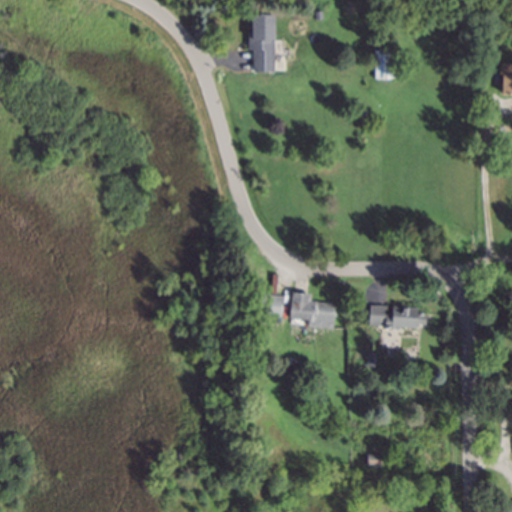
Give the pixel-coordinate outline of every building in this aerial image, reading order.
[(255,60),(254,40),(250,40),(249,12),(270,10),(272,38),(264,39),(264,43),(272,43),(273,59),(255,60)] [(372,75),(372,48),(393,48),(393,75),(372,75)] [(511,92),(500,93),(500,70),(496,69),(495,61),(511,59),(511,92)] [(483,83),(475,82),(476,75),(484,76),(483,83)] [(318,319),(318,316),(289,314),(290,289),(307,290),(307,300),(335,300),(335,315),(325,315),(324,319),(318,319)] [(253,311),(256,290),(279,292),(276,313),(253,311)] [(413,325),(368,324),(368,300),(383,301),(383,309),(392,309),(393,305),(417,305),(418,309),(427,309),(426,322),(413,322),(413,325)] [(357,356),(359,349),(371,351),(370,358),(357,356)] [(380,462),(363,461),(363,449),(381,450),(380,462)]
